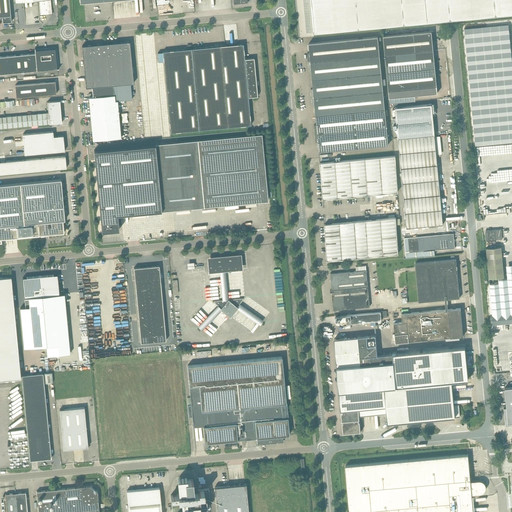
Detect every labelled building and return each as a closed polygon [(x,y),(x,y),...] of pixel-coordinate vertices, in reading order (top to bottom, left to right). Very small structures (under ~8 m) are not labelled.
[(0,0),(0,16),(2,16),(3,22),(11,21),(9,0),(0,0)] [(15,0),(16,2),(34,0),(39,0),(41,14),(52,13),(50,0),(15,0)] [(511,0),(310,0),(311,8),(313,32),(379,26),(477,16),(511,12),(511,0)] [(511,141),(511,62),(508,24),(464,29),(475,145),(511,141)] [(435,38),(434,31),(383,36),(389,97),(437,93),(436,74),(438,74),(437,61),(434,61),(432,38),(435,38)] [(378,37),(314,43),(309,43),(310,55),(307,55),(309,68),(311,68),(313,91),(311,91),(312,104),(315,104),(317,127),(314,127),(315,140),(318,140),(319,152),(388,145),(378,37)] [(91,87),(92,97),(89,97),(93,140),(121,138),(117,100),(132,99),(130,83),(134,83),(130,41),(82,46),(86,87),(91,87)] [(243,44),(163,51),(163,61),(170,132),(251,125),(248,97),(258,96),(254,58),(245,59),(243,44)] [(35,53),(0,56),(0,73),(37,70),(54,69),(59,68),(57,68),(55,50),(56,49),(54,47),(53,48),(35,50),(35,48),(35,53)] [(16,97),(51,94),(56,94),(55,81),(15,85),(16,97)] [(434,104),(395,108),(406,228),(443,224),(433,117),(436,117),(434,104)] [(49,118),(48,113),(38,114),(39,125),(49,124),(49,118)] [(30,114),(23,115),(24,126),(31,125),(30,114)] [(39,125),(38,114),(30,114),(31,125),(39,125)] [(24,126),(23,115),(15,116),(17,127),(24,126)] [(15,116),(6,117),(7,128),(17,127),(15,116)] [(25,154),(60,151),(65,151),(63,135),(53,136),(53,131),(23,134),(25,154)] [(155,144),(94,150),(102,231),(119,230),(117,209),(161,205),(161,206),(162,210),(162,211),(162,210),(204,206),(204,207),(204,206),(267,200),(261,134),(198,140),(197,140),(198,140),(156,144),(155,144)] [(395,155),(320,163),(323,199),(398,192),(395,155)] [(0,174),(61,168),(66,168),(65,156),(0,162),(0,174)] [(1,238),(16,237),(40,235),(40,233),(41,236),(44,236),(44,233),(45,232),(45,233),(47,233),(47,232),(48,232),(49,233),(64,232),(63,220),(65,220),(61,179),(0,184),(0,243),(2,243),(1,238)] [(396,217),(395,217),(324,224),(327,261),(398,254),(396,217)] [(486,240),(491,240),(502,239),(501,229),(485,230),(486,240)] [(404,238),(406,258),(434,255),(434,250),(455,248),(453,233),(404,238)] [(489,278),(494,278),(504,277),(501,247),(486,248),(489,278)] [(209,265),(208,265),(208,267),(212,267),(212,272),(239,269),(238,254),(210,257),(211,263),(209,263),(209,265)] [(460,298),(456,259),(415,263),(419,302),(460,298)] [(159,265),(134,268),(141,343),(166,340),(159,265)] [(356,271),(330,274),(331,290),(330,290),(330,292),(332,292),(333,310),(370,307),(366,265),(366,266),(356,267),(356,266),(356,271)] [(499,283),(490,284),(492,315),(493,325),(511,322),(511,265),(506,266),(507,278),(498,279),(499,283)] [(57,274),(40,276),(46,346),(47,356),(70,353),(64,294),(59,294),(58,279),(57,274)] [(0,379),(21,378),(11,276),(0,277),(0,379)] [(25,307),(20,308),(24,348),(46,346),(40,276),(22,278),(23,283),(24,298),(25,307)] [(224,301),(214,301),(214,303),(220,310),(220,311),(228,317),(231,317),(238,309),(236,308),(242,301),(242,299),(232,300),(230,302),(228,301),(226,303),(224,301)] [(396,342),(463,336),(461,308),(401,314),(402,322),(394,323),(396,342)] [(382,321),(381,312),(346,315),(346,324),(382,321)] [(372,415),(373,425),(460,416),(459,404),(454,405),(452,381),(468,379),(465,347),(377,355),(376,335),(334,339),(341,411),(342,411),(342,413),(341,413),(342,421),(343,421),(343,423),(342,423),(343,433),(350,433),(351,434),(353,433),(354,432),(361,432),(360,421),(359,422),(358,420),(359,419),(359,416),(372,415)] [(289,435),(288,417),(282,418),(282,414),(284,414),(287,411),(287,402),(286,402),(282,356),(187,365),(193,426),(203,425),(205,443),(246,439),(245,431),(243,431),(243,422),(255,421),(257,444),(283,441),(282,435),(289,435)] [(51,458),(43,373),(22,375),(30,460),(51,458)] [(53,373),(45,374),(45,384),(53,383),(53,373)] [(59,410),(63,444),(63,449),(88,447),(84,407),(59,410)] [(481,481),(479,480),(470,481),(468,454),(345,465),(349,511),(473,511),(472,494),(480,493),(482,493),(484,492),(485,490),(486,488),(486,485),(485,483),(483,482),(481,481)] [(210,498),(209,488),(194,489),(193,479),(185,480),(186,492),(178,493),(178,494),(170,495),(172,509),(172,511),(207,511),(206,499),(210,498)] [(214,487),(216,511),(248,511),(246,484),(214,487)] [(96,489),(93,487),(92,486),(81,486),(81,487),(36,491),(38,511),(99,511),(98,501),(97,490),(96,489)] [(161,511),(159,488),(127,491),(128,511),(161,511)] [(27,511),(25,492),(15,493),(17,511),(27,511)] [(17,511),(15,493),(5,494),(6,511),(17,511)]
